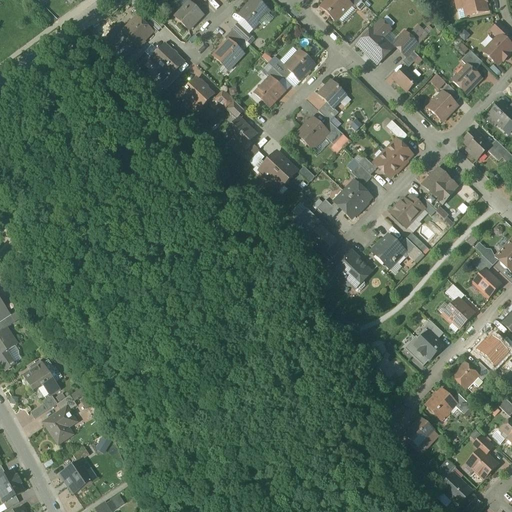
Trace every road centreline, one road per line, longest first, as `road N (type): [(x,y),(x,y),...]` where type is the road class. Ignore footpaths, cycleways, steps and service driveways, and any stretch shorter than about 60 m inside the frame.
road 1 (residential): [(511,295),(405,408)]
road 2 (unclassified): [(0,79),(108,0)]
road 3 (residential): [(345,49),(438,141)]
road 4 (residential): [(438,141),(353,232)]
